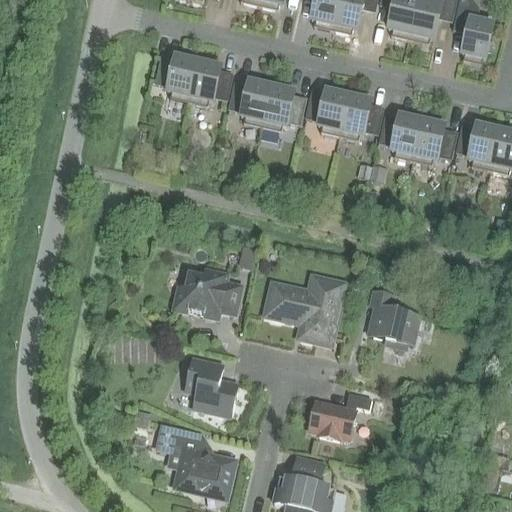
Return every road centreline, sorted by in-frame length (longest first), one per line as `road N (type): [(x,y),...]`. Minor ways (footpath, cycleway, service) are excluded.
road 1 (unclassified): [(72,511),(37,454),(26,364),(100,10)]
road 2 (residential): [(100,10),(511,104)]
road 3 (residential): [(252,511),(285,372)]
